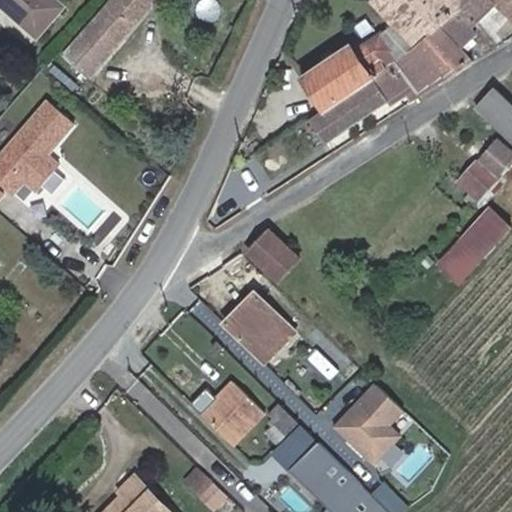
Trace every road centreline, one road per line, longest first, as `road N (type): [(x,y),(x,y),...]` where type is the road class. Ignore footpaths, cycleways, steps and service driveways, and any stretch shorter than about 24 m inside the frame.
road 1 (unclassified): [(511,50),(213,244),(171,251)]
road 2 (unknown): [(150,279),(373,485)]
road 3 (tertiary): [(288,0),(171,251)]
road 4 (tertiary): [(171,251),(0,451)]
road 5 (unknown): [(103,337),(272,511)]
